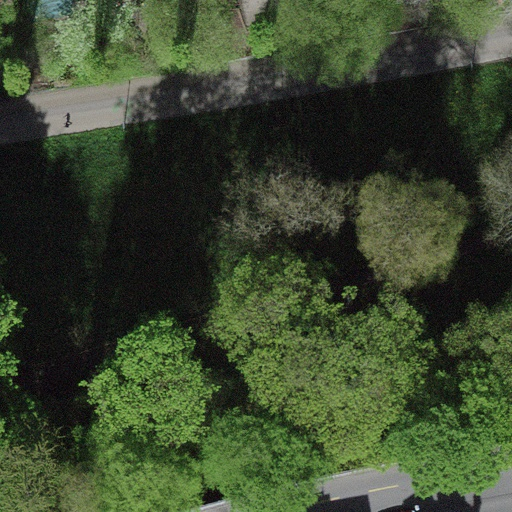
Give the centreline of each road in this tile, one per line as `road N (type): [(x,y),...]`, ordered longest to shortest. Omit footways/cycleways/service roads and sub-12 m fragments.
road 1 (residential): [(0,120),(511,34)]
road 2 (tertiary): [(511,482),(367,511)]
